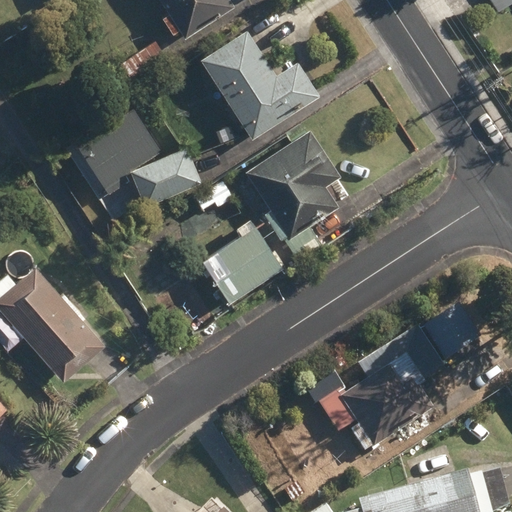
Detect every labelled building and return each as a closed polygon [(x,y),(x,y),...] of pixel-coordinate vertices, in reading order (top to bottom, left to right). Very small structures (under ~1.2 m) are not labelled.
[(180,29),(186,38),(235,6),(230,0),(161,0),(169,13),(162,18),(173,34),(180,29)] [(511,2),(511,0),(491,0),(499,11),(511,2)] [(201,58),(253,139),(321,96),(298,61),(276,74),(247,29),(201,58)] [(120,64),(137,87),(170,64),(154,40),(120,64)] [(133,110),(79,144),(110,192),(128,181),(124,173),(159,150),(133,110)] [(243,235),(257,226),(284,267),(283,269),(287,275),(326,249),(310,224),(339,205),(327,186),(342,176),(311,128),(247,170),(272,209),(252,222),(250,220),(239,227),(243,235)] [(131,170),(146,205),(202,182),(187,147),(131,170)] [(189,198),(200,217),(233,198),(222,178),(189,198)] [(284,267),(257,226),(243,235),(228,245),(221,235),(197,250),(207,266),(232,303),(283,269),(284,267)] [(58,373),(64,381),(106,343),(83,317),(86,315),(64,290),(61,293),(36,265),(17,281),(7,271),(0,277),(0,307),(29,340),(25,344),(54,377),(58,373)] [(207,266),(186,280),(210,317),(232,303),(207,266)] [(478,334),(456,302),(423,325),(445,357),(478,334)] [(348,428),(365,453),(373,448),(375,450),(434,411),(420,389),(426,385),(407,357),(347,397),(341,388),(311,408),(319,420),(327,415),(339,434),(348,428)] [(330,364),(335,371),(344,365),(339,358),(330,364)] [(487,511),(478,476),(468,478),(467,474),(361,503),(363,511),(487,511)] [(286,492),(294,503),(305,495),(298,484),(286,492)]
